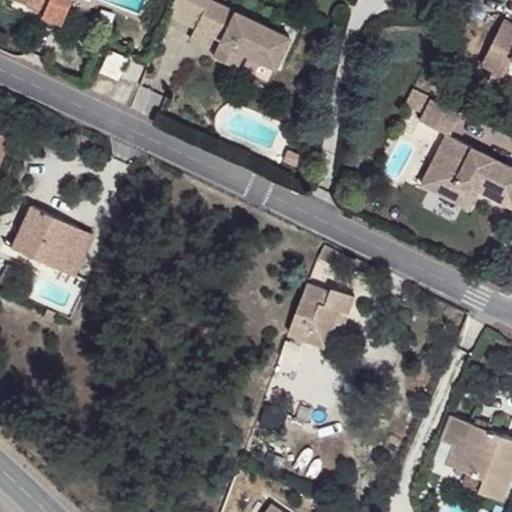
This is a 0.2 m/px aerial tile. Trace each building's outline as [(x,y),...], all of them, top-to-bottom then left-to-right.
[(28,0),(48,9),(43,18),(62,25),(72,0),(28,0)] [(175,0),(174,3),(206,17),(213,0),(175,0)] [(295,36),(216,0),(213,0),(201,29),(216,37),(224,20),(236,25),(227,41),(220,57),(243,68),(249,55),(279,69),(295,36)] [(511,20),(503,16),(490,42),(511,53),(511,20)] [(216,37),(227,41),(236,25),(224,20),(216,37)] [(503,72),(511,54),(511,53),(490,42),(481,61),(503,72)] [(130,58),(113,51),(103,70),(120,79),(130,58)] [(433,98),(422,119),(449,132),(451,132),(461,112),(433,98)] [(511,163),(449,132),(423,182),(450,195),(457,182),(478,192),(481,186),(501,197),(505,189),(511,192),(511,163)] [(0,163),(11,138),(0,133),(0,163)] [(298,170),(300,159),(289,154),(285,164),(298,170)] [(471,206),(478,192),(457,182),(450,195),(471,206)] [(511,202),(511,192),(505,189),(501,197),(511,202)] [(95,234),(34,206),(15,246),(76,275),(95,234)] [(358,257),(326,241),(322,253),(354,268),(358,257)] [(333,293),(310,283),(292,332),(312,341),(314,335),(330,340),(342,310),(328,303),(333,293)] [(328,347),(330,340),(314,335),(312,341),(328,347)] [(511,472),(511,441),(454,416),(442,442),(456,449),(451,464),(467,472),(484,479),(480,494),(500,502),(511,472)] [(403,467),(414,443),(402,438),(391,461),(403,467)] [(462,485),(480,494),(484,479),(467,472),(462,485)] [(276,503),(268,511),(285,511),(287,511),(276,503)]
